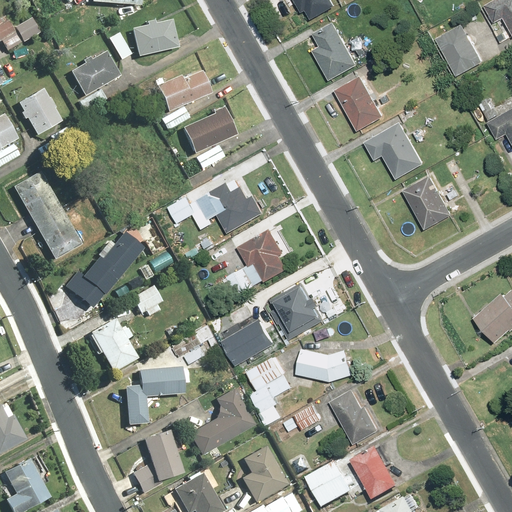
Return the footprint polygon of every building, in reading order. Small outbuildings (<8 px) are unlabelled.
[(333,0),(296,0),(304,13),(308,11),(313,20),(337,6),(333,0)] [(511,0),(497,0),(487,6),(494,19),(491,21),(504,44),(511,39),(511,0)] [(8,17),(0,20),(0,42),(1,42),(6,51),(40,34),(32,20),(14,29),(8,17)] [(147,26),(132,29),(138,57),(179,48),(173,20),(160,23),(159,17),(146,20),(147,26)] [(323,47),(316,51),(333,81),(361,65),(337,23),(316,35),(323,47)] [(113,24),(103,30),(121,61),(131,55),(113,24)] [(464,24),(439,39),(460,76),(485,62),(464,24)] [(84,64),(70,73),(84,97),(120,76),(106,52),(91,60),(90,57),(82,61),(84,64)] [(167,113),(211,94),(201,70),(157,89),(167,113)] [(363,76),(338,91),(361,131),(386,117),(363,76)] [(40,90),(17,103),(22,113),(20,114),(24,120),(26,119),(36,137),(62,122),(55,109),(56,109),(51,99),(47,101),(40,90)] [(106,101),(100,90),(79,102),(85,113),(106,101)] [(492,99),(482,104),(491,120),(501,114),(492,99)] [(213,115),(182,129),(194,155),(239,134),(226,106),(212,113),(213,115)] [(188,119),(182,107),(160,120),(167,132),(188,119)] [(511,111),(491,123),(511,162),(511,111)] [(0,167),(19,156),(11,143),(18,138),(3,114),(0,115),(0,167)] [(136,129),(99,118),(84,168),(119,179),(125,158),(148,164),(153,148),(132,142),(136,129)] [(404,123),(368,143),(378,161),(386,156),(399,179),(426,164),(404,123)] [(76,135),(70,125),(49,137),(55,147),(76,135)] [(223,158),(216,147),(195,158),(201,170),(223,158)] [(159,172),(135,165),(129,185),(153,192),(159,172)] [(39,172),(12,187),(54,259),(81,243),(39,172)] [(433,175),(406,191),(428,230),(455,215),(433,175)] [(231,182),(209,193),(231,233),(267,213),(257,195),(252,197),(246,185),(235,191),(231,182)] [(197,214),(188,198),(171,207),(179,223),(197,214)] [(158,252),(144,222),(121,233),(113,243),(109,240),(96,255),(98,257),(82,275),(78,272),(65,286),(93,310),(142,252),(146,259),(158,252)] [(273,227),(241,246),(250,264),(228,276),(239,296),(286,271),(278,256),(286,252),(273,227)] [(153,286),(131,299),(140,314),(146,311),(149,317),(160,310),(157,304),(162,301),(153,286)] [(279,301),(296,336),(329,320),(318,297),(312,300),(306,288),(279,301)] [(511,292),(509,295),(506,292),(477,318),(499,342),(511,331),(511,292)] [(96,355),(101,353),(112,372),(137,358),(127,339),(131,337),(124,324),(120,327),(115,319),(90,333),(91,335),(86,338),(96,355)] [(261,320),(226,340),(240,365),(275,345),(261,320)] [(183,357),(187,354),(193,364),(210,355),(205,345),(220,337),(213,324),(176,344),(183,357)] [(333,354),(306,348),(300,374),(333,381),(357,374),(349,349),(333,354)] [(277,356),(250,371),(261,390),(254,394),(264,412),(262,413),(269,425),(284,417),(278,405),(282,403),(278,396),(295,387),(277,356)] [(188,383),(187,367),(139,370),(140,396),(184,394),(183,383),(188,383)] [(216,418),(189,434),(201,455),(255,424),(235,388),(216,399),(220,407),(216,418)] [(355,388),(333,401),(358,444),(382,430),(365,400),(363,401),(355,388)] [(314,405),(297,415),(306,429),(323,419),(314,405)] [(0,406),(0,453),(25,440),(12,415),(7,418),(0,406)] [(169,431),(143,440),(157,480),(183,472),(169,431)] [(250,472),(240,478),(256,503),(289,484),(266,445),(242,459),(250,472)] [(380,447),(354,462),(375,499),(401,485),(380,447)] [(39,454),(4,472),(15,494),(6,499),(12,511),(22,511),(51,497),(41,479),(50,475),(39,454)] [(336,462),(308,478),(325,509),(354,492),(336,462)] [(142,468),(132,473),(143,494),(152,489),(142,468)] [(174,490),(171,492),(182,511),(184,511),(186,511),(191,511),(194,511),(221,511),(224,510),(203,472),(173,489),(174,490)] [(261,505),(249,511),(299,511),(301,511),(290,493),(263,508),(261,505)] [(413,494),(382,511),(418,511),(422,510),(413,494)]
